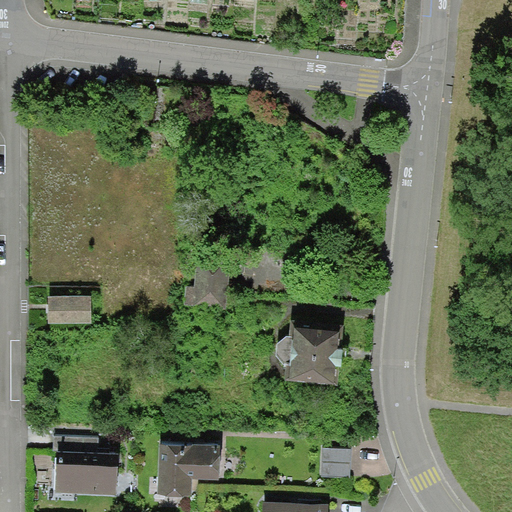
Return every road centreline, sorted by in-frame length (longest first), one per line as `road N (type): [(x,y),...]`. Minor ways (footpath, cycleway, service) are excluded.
road 1 (residential): [(13,511),(13,40)]
road 2 (unclassified): [(427,90),(13,40)]
road 3 (unclassified): [(427,90),(398,401),(432,488)]
